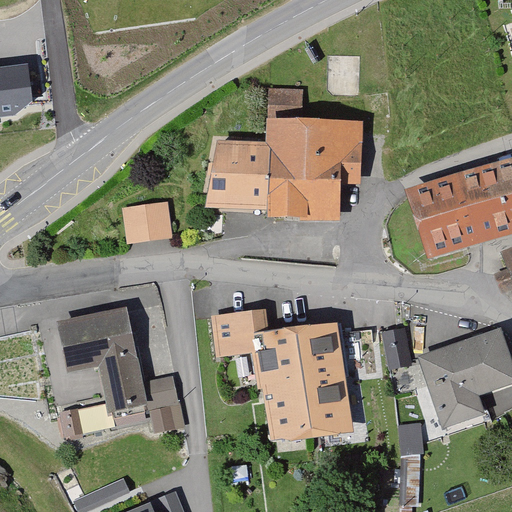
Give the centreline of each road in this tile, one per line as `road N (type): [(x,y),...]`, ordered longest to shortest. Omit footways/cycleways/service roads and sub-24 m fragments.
road 1 (residential): [(0,290),(184,265),(438,299),(511,323)]
road 2 (secondary): [(332,0),(226,58),(65,167)]
road 3 (residential): [(46,0),(65,167)]
